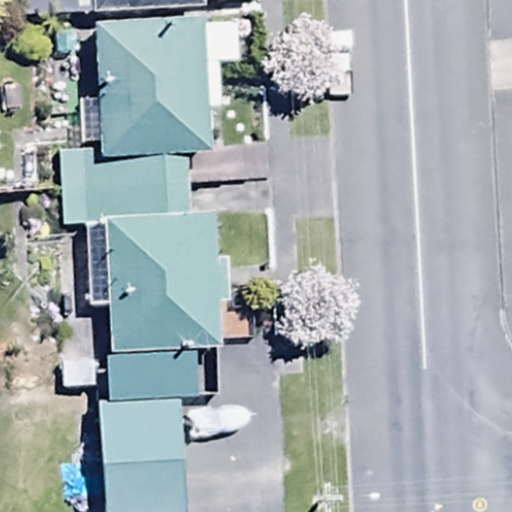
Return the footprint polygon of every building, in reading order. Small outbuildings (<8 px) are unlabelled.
[(82,0),(8,0),(9,32),(83,30),(82,0)] [(91,0),(93,26),(199,19),(197,0),(91,0)] [(81,238),(187,233),(184,165),(221,164),(216,31),(97,36),(96,158),(59,158),(58,238),(81,238)] [(0,119),(13,120),(13,62),(0,62),(0,119)] [(187,233),(81,238),(80,317),(102,317),(101,379),(219,375),(213,232),(187,233)] [(219,375),(101,379),(96,511),(279,511),(274,373),(219,375)]
